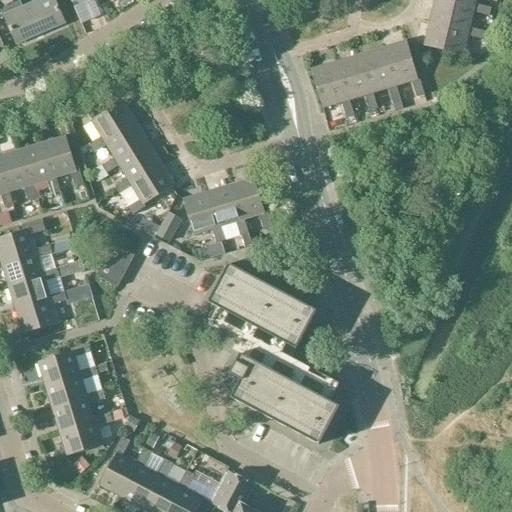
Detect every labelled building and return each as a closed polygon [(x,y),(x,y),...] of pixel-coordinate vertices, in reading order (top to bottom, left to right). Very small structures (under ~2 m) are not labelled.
[(19,0),(18,0),(2,0),(5,5),(0,6),(0,18),(5,17),(16,44),(64,23),(54,0),(43,0),(22,9),(19,0)] [(475,8),(442,0),(436,0),(431,22),(469,31),(470,27),(473,12),(490,16),(492,8),(475,4),(475,8)] [(470,27),(469,31),(431,22),(425,47),(463,56),(468,36),(484,40),(486,31),(470,27)] [(394,88),(399,87),(414,83),(419,99),(425,97),(420,80),(418,80),(407,43),(383,50),(394,88)] [(403,103),(399,87),(394,88),(383,50),(359,57),(371,96),(375,94),(390,90),(395,106),(403,103)] [(359,57),(336,64),(347,103),(350,102),(366,97),(370,113),(379,111),(375,94),(371,96),(359,57)] [(350,102),(347,103),(336,64),(312,72),(323,110),(343,104),(348,120),(355,118),(350,102)] [(94,154),(107,147),(105,143),(136,124),(123,103),(92,122),(102,139),(89,147),(94,154)] [(120,167),(118,164),(149,145),(136,124),(105,143),(107,147),(115,160),(102,167),(103,169),(105,172),(107,175),(120,167)] [(66,138),(42,145),(53,180),(57,179),(71,175),(76,189),(84,186),(80,171),(77,172),(66,138)] [(57,179),(53,180),(42,145),(19,152),(30,187),(33,186),(48,182),(52,196),(61,193),(57,179)] [(162,166),(149,145),(118,164),(120,167),(128,180),(115,188),(120,196),(133,188),(131,185),(162,166)] [(38,201),(33,186),(30,187),(19,152),(0,158),(0,173),(6,195),(10,194),(24,189),(29,203),(38,201)] [(133,217),(146,208),(145,206),(175,187),(162,166),(131,185),(133,188),(141,201),(128,209),(133,217)] [(103,169),(95,174),(99,180),(107,175),(105,172),(103,169)] [(0,196),(1,196),(2,197),(6,210),(14,208),(10,194),(6,195),(0,173),(0,196)] [(255,180),(231,187),(242,222),(245,221),(259,217),(264,231),(273,228),(268,213),(265,214),(255,180)] [(231,187),(208,194),(218,229),(222,228),(225,241),(241,236),(246,235),(249,234),(245,221),(242,222),(231,187)] [(208,194),(184,201),(194,236),(213,230),(217,243),(222,242),(225,241),(222,228),(218,229),(208,194)] [(8,212),(0,215),(4,226),(11,224),(8,212)] [(167,214),(156,235),(170,242),(181,221),(167,214)] [(0,239),(0,258),(2,265),(37,254),(36,251),(31,236),(46,232),(43,223),(28,228),(29,230),(0,239)] [(154,223),(149,235),(153,237),(159,225),(154,223)] [(246,235),(241,236),(245,248),(252,246),(249,234),(246,235)] [(70,240),(50,246),(51,250),(53,255),(72,249),(70,240)] [(37,254),(2,265),(9,288),(44,277),(43,274),(39,259),(53,255),(51,250),(50,246),(36,251),(37,254)] [(127,273),(135,258),(135,257),(114,246),(105,262),(127,273)] [(82,262),(57,270),(58,273),(60,278),(85,271),(82,262)] [(118,289),(127,273),(105,262),(97,277),(118,289)] [(208,303),(296,350),(316,311),(229,265),(208,303)] [(9,288),(16,312),(51,301),(50,297),(46,283),(60,278),(58,273),(57,270),(43,274),(44,277),(9,288)] [(89,285),(77,289),(81,301),(92,297),(89,285)] [(50,297),(51,301),(16,312),(24,335),(59,325),(53,306),(67,302),(66,296),(65,293),(50,297)] [(71,350),(72,353),(38,363),(46,387),(81,376),(80,373),(75,359),(91,354),(89,345),(71,350)] [(338,406),(241,354),(230,374),(241,380),(231,399),(318,445),(338,406)] [(107,365),(96,368),(97,371),(98,374),(109,371),(107,365)] [(46,387),(53,410),(88,399),(87,396),(82,382),(99,377),(98,374),(97,371),(96,368),(80,373),(81,376),(46,387)] [(53,410),(60,434),(95,423),(94,419),(89,405),(106,400),(103,391),(87,396),(88,399),(53,410)] [(124,420),(121,411),(94,419),(95,423),(60,434),(67,457),(102,447),(97,428),(124,420)] [(130,417),(125,427),(133,432),(138,422),(130,417)] [(152,433),(147,443),(153,446),(158,437),(152,433)] [(114,454),(117,455),(100,487),(122,498),(139,466),(136,464),(123,457),(131,442),(123,438),(114,454)] [(175,442),(168,454),(175,458),(181,446),(175,442)] [(122,498),(143,510),(161,477),(158,476),(144,469),(152,454),(144,449),(136,464),(139,466),(122,498)] [(81,457),(73,464),(80,472),(88,465),(81,457)] [(143,510),(147,511),(169,511),(182,489),(179,487),(166,480),(174,465),(165,461),(158,476),(161,477),(143,510)] [(187,472),(179,486),(179,487),(182,489),(169,511),(198,511),(204,500),(187,491),(195,476),(187,472)] [(250,511),(240,507),(251,486),(232,476),(217,505),(229,511),(250,511)] [(204,500),(198,511),(205,511),(210,503),(204,500)]
